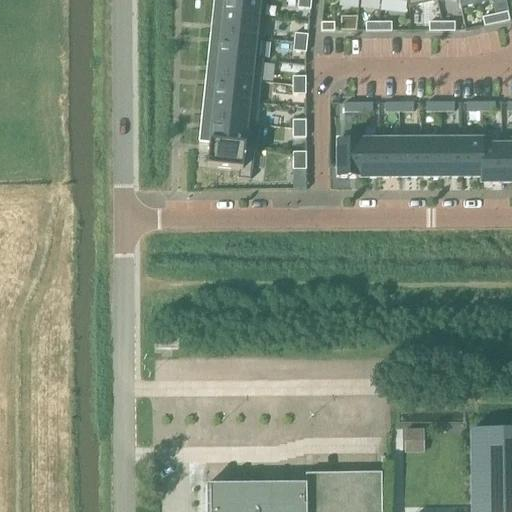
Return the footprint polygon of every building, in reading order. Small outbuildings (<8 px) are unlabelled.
[(262,19),(264,0),(223,0),(222,14),(262,19)] [(437,2),(436,0),(407,0),(408,3),(407,3),(407,8),(437,2)] [(310,11),(310,2),(298,1),(297,10),(310,11)] [(260,40),(262,19),(222,14),(220,36),(260,40)] [(509,22),(507,14),(494,16),(496,25),(509,22)] [(496,25),(494,16),(482,19),(484,28),(496,25)] [(333,33),(333,24),(320,24),(321,33),(333,33)] [(378,33),(378,24),(365,24),(365,33),(378,33)] [(391,33),(390,24),(378,24),(378,33),(391,33)] [(441,33),(441,24),(428,24),(428,33),(441,33)] [(454,33),(454,24),(441,24),(441,33),(454,33)] [(294,35),(293,44),(306,45),(307,36),(294,35)] [(258,61),(260,40),(220,36),(217,57),(258,62),(258,61)] [(305,54),(306,45),(293,44),(292,53),(305,54)] [(263,61),(258,61),(258,62),(217,57),(215,79),(260,84),(263,61)] [(292,78),(292,87),(305,87),(305,78),(292,78)] [(258,105),(260,84),(215,79),(213,100),(258,105)] [(305,96),(305,87),(292,87),(292,96),(305,96)] [(256,128),(258,105),(213,100),(211,122),(251,126),(251,127),(256,128)] [(439,114),(439,104),(425,104),(425,114),(439,114)] [(453,113),(453,104),(439,104),(439,114),(453,113)] [(480,113),(480,104),(466,104),(466,113),(480,113)] [(494,113),(494,104),(480,104),(480,113),(494,113)] [(358,114),(358,105),(343,105),(343,114),(358,114)] [(372,114),(372,105),(358,105),(358,114),(372,114)] [(399,114),(399,105),(384,105),(384,114),(399,114)] [(413,114),(413,105),(399,105),(399,114),(413,114)] [(249,147),(251,127),(251,126),(211,122),(208,143),(249,148),(249,147)] [(292,122),(292,130),(305,130),(305,122),(292,122)] [(305,139),(305,130),(292,130),(292,139),(305,139)] [(378,179),(378,142),(358,143),(358,179),(378,179)] [(399,179),(399,142),(378,142),(378,179),(399,179)] [(419,179),(419,142),(399,142),(399,179),(419,179)] [(439,179),(439,142),(419,142),(419,179),(439,179)] [(460,179),(460,142),(439,142),(439,179),(460,179)] [(480,178),(480,148),(481,148),(481,142),(460,142),(460,179),(479,178),(480,178)] [(254,147),(249,147),(249,148),(208,143),(206,168),(238,172),(237,180),(250,181),(254,147)] [(358,179),(358,143),(336,143),(336,179),(358,179)] [(511,184),(511,147),(501,148),(501,184),(511,184)] [(501,184),(501,148),(481,148),(480,148),(480,178),(479,178),(479,184),(501,184)] [(292,171),(305,171),(305,154),(292,154),(292,171)] [(178,340),(154,340),(154,350),(171,350),(178,350),(178,340)] [(470,511),(511,511),(511,432),(469,433),(470,511)] [(381,511),(381,474),(305,475),(305,485),(205,486),(205,511),(381,511)]
